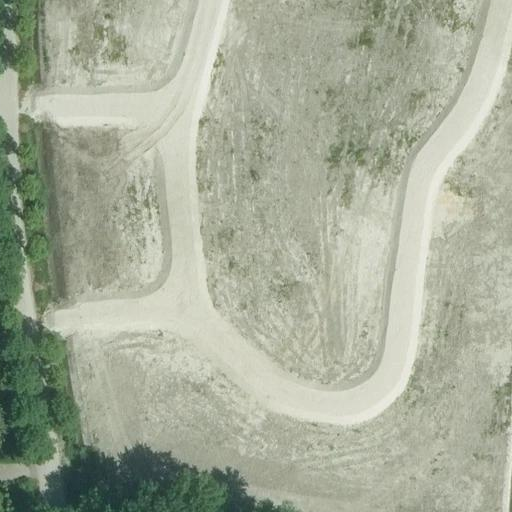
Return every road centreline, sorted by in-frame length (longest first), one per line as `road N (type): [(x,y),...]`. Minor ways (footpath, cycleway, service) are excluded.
road 1 (residential): [(190,307),(223,356),(277,393),(338,406),(367,401),(388,382),(425,183),(488,76),(509,0)]
road 2 (unclassified): [(26,332),(5,109)]
road 3 (residential): [(184,112),(179,163),(190,307)]
road 4 (unclassified): [(53,511),(26,332)]
road 5 (residential): [(5,109),(184,112)]
road 6 (residential): [(26,332),(190,307)]
